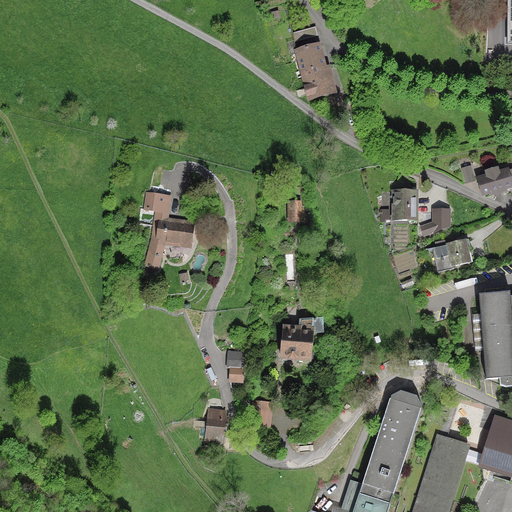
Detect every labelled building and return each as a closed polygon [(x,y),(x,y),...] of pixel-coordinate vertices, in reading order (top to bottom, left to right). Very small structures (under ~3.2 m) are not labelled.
[(319,46),(291,53),(304,99),(309,97),(310,100),(332,95),(319,46)] [(471,168),(463,170),(466,183),(474,181),(471,168)] [(475,178),(480,197),(511,189),(507,170),(496,172),(495,168),(480,171),(481,177),(475,178)] [(394,192),(394,218),(417,217),(416,191),(394,192)] [(169,198),(146,195),(144,210),(156,211),(152,240),(146,265),(157,268),(164,243),(189,246),(191,224),(166,220),(169,198)] [(450,226),(451,209),(432,209),(432,222),(420,227),(424,236),(450,226)] [(469,261),(465,241),(433,248),(437,270),(453,267),(452,264),(469,261)] [(510,291),(479,293),(486,378),(500,377),(501,385),(507,386),(511,385),(511,294),(511,295),(510,291)] [(283,329),(280,359),(309,362),(312,331),(283,329)] [(240,354),(228,353),(227,367),(239,368),(240,354)] [(388,511),(422,411),(413,397),(397,393),(390,400),(352,511),(388,511)] [(224,413),(209,411),(206,442),(221,443),(224,413)] [(511,425),(492,419),(477,468),(511,479),(511,425)] [(440,437),(415,511),(446,511),(467,446),(440,437)]
